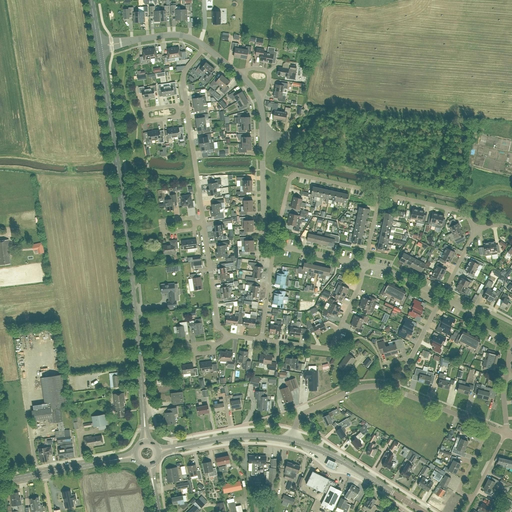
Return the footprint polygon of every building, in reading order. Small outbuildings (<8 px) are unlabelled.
[(182,20),(181,10),(176,10),(176,5),(174,5),(172,5),(171,6),(172,16),(176,15),(176,20),(182,20)] [(181,10),(182,20),(187,20),(187,15),(191,15),(190,5),(186,5),(186,10),(181,10)] [(160,21),(160,11),(155,11),(154,6),(150,7),(150,17),(154,17),(155,22),(160,21)] [(160,11),(160,21),(166,21),(166,16),(170,16),(169,6),(164,6),(165,11),(160,11)] [(138,7),(138,12),(139,22),(145,22),(144,17),(148,17),(148,7),(143,7),(138,7)] [(133,23),(139,22),(138,12),(133,13),(133,8),(129,8),(129,9),(124,9),(124,19),(129,19),(129,18),(133,18),(133,23)] [(221,12),(213,12),(213,24),(221,24),(221,12)] [(240,58),(242,49),(238,48),(239,44),(233,43),(231,50),(235,51),(234,57),(240,58)] [(242,49),(240,58),(247,59),(248,53),(250,53),(251,47),(246,46),(245,50),(242,49)] [(173,48),(175,58),(178,57),(179,60),(187,59),(186,51),(180,52),(179,47),(175,48),(175,47),(173,48)] [(149,49),(150,59),(154,58),(155,62),(161,61),(160,54),(156,54),(155,48),(151,49),(151,48),(149,49)] [(175,61),(175,58),(173,48),(171,48),(171,49),(167,49),(168,55),(164,56),(165,63),(175,61)] [(266,62),(267,53),(264,53),(264,50),(257,48),(255,56),(260,57),(259,61),(266,62)] [(146,59),(150,59),(149,49),(147,49),(147,50),(143,50),(144,56),(140,57),(141,64),(147,63),(146,59)] [(267,53),(266,62),(272,63),(273,59),(276,59),(277,52),(274,51),(271,51),(271,54),(267,53)] [(202,76),(204,73),(210,66),(206,62),(202,68),(199,66),(195,71),(198,73),(199,74),(202,76)] [(210,66),(204,73),(207,75),(204,79),(206,80),(205,81),(207,83),(213,77),(210,75),(215,69),(210,66)] [(279,67),(277,75),(287,77),(287,79),(295,80),(294,80),(295,75),(296,75),(297,70),(295,70),(290,69),(289,69),(279,67)] [(220,86),(226,78),(221,75),(217,80),(215,78),(209,85),(212,87),(214,85),(215,86),(217,85),(218,84),(220,86)] [(226,78),(220,86),(222,88),(220,91),(224,94),(228,89),(226,87),(230,82),(226,78)] [(167,87),(168,96),(170,96),(174,95),(173,89),(176,88),(175,82),(170,83),(170,86),(167,87)] [(275,91),(287,93),(288,90),(287,89),(288,84),(281,83),(281,85),(276,85),(275,91)] [(168,96),(167,87),(161,87),(161,84),(158,85),(159,91),(162,90),(163,97),(166,96),(166,97),(168,96)] [(148,89),(149,99),(151,99),(151,98),(155,98),(154,92),(157,91),(156,85),(153,85),(153,89),(148,89)] [(149,99),(148,89),(144,90),(144,87),(139,88),(140,94),(142,93),(143,99),(147,99),(149,99)] [(286,93),(287,93),(275,91),(274,97),(279,98),(278,101),(285,102),(285,97),(286,93)] [(237,102),(245,97),(242,92),(236,95),(235,92),(228,95),(230,99),(231,98),(232,100),(235,99),(237,102)] [(193,99),(194,105),(203,104),(202,97),(205,97),(205,94),(199,95),(199,98),(193,99)] [(245,97),(237,102),(240,107),(238,108),(240,111),(245,108),(244,105),(248,103),(245,97)] [(279,121),(281,112),(277,111),(277,108),(278,108),(278,104),(272,103),(272,105),(271,113),(274,113),(273,119),(279,121)] [(208,107),(203,107),(203,104),(194,105),(195,111),(201,110),(201,113),(208,112),(207,109),(208,109),(208,107)] [(281,112),(279,121),(285,122),(287,115),(289,116),(291,108),(288,108),(285,107),(285,109),(284,112),(281,112)] [(202,118),(196,118),(197,125),(206,123),(205,120),(209,119),(208,114),(202,115),(202,118)] [(238,124),(242,124),(250,123),(250,117),(244,117),(244,114),(238,115),(238,124)] [(210,126),(206,127),(206,123),(197,125),(198,131),(204,130),(204,133),(210,132),(210,126)] [(244,130),(251,130),(250,123),(242,124),(242,127),(238,127),(238,133),(244,133),(244,130)] [(169,138),(174,138),(173,128),(171,128),(171,129),(167,129),(168,135),(165,136),(166,142),(169,141),(169,138)] [(173,128),(174,138),(178,137),(178,140),(183,139),(183,133),(180,134),(179,128),(175,128),(173,128)] [(154,131),(155,140),(158,140),(159,143),(164,142),(163,136),(160,136),(159,130),(156,131),(156,130),(154,131)] [(152,141),(155,140),(154,131),(152,131),(148,132),(149,138),(146,139),(147,145),(152,144),(152,141)] [(205,137),(199,138),(200,144),(208,143),(208,140),(212,139),(211,134),(205,135),(205,137)] [(242,144),(251,143),(251,137),(244,137),(244,134),(237,134),(237,137),(238,137),(238,140),(242,140),(242,144)] [(214,142),(208,143),(200,144),(200,151),(207,150),(207,153),(213,152),(213,149),(214,149),(214,142)] [(245,150),(251,150),(251,143),(242,144),(238,144),(239,153),(245,153),(245,150)] [(240,186),(243,186),(252,186),(252,180),(246,180),(246,177),(236,178),(237,181),(240,181),(240,186)] [(216,189),(217,189),(219,188),(218,185),(221,184),(221,179),(215,180),(215,183),(209,184),(209,189),(209,190),(216,189)] [(317,197),(319,186),(319,188),(315,187),(316,185),(313,185),(313,187),(311,195),(314,196),(313,200),(316,200),(317,197)] [(252,186),(243,186),(240,186),(241,192),(237,192),(237,195),(247,195),(246,192),(252,191),(252,186)] [(319,201),(322,202),(323,198),(325,187),(325,189),(321,188),(322,187),(319,186),(317,197),(320,197),(319,201)] [(329,199),(331,189),(331,191),(327,190),(328,188),(325,187),(323,198),(326,199),(325,202),(328,203),(329,199)] [(216,189),(209,190),(209,189),(207,190),(208,196),(214,195),(215,198),(221,197),(220,191),(217,192),(217,189),(216,189)] [(335,201),(337,190),(336,192),(333,191),(333,189),(331,189),(329,199),(332,200),(331,204),(334,204),(335,201)] [(340,202),(343,191),(342,193),(339,192),(339,191),(337,190),(335,201),(338,201),(337,205),(340,206),(340,202)] [(343,191),(340,202),(344,203),(343,206),(345,207),(346,203),(348,195),(345,194),(345,192),(343,191)] [(174,210),(173,202),(177,201),(176,194),(170,195),(171,199),(165,200),(166,203),(165,204),(165,207),(166,206),(167,211),(174,210)] [(191,201),(191,195),(181,196),(182,202),(181,202),(182,207),(188,206),(188,208),(193,207),(192,201),(191,201)] [(244,206),(253,206),(252,200),(247,200),(247,197),(239,197),(239,201),(244,201),(244,206)] [(302,199),(294,197),(292,202),(305,205),(306,203),(302,202),(302,199)] [(212,205),(212,210),(213,210),(220,209),(222,209),(225,208),(224,203),(224,200),(218,201),(218,204),(212,205)] [(253,206),(244,206),(244,212),(239,212),(239,215),(247,215),(247,212),(253,211),(253,206)] [(354,212),(358,213),(369,216),(369,215),(367,215),(367,212),(369,212),(370,210),(368,209),(359,207),(358,211),(355,210),(354,212)] [(220,212),(220,209),(213,210),(212,210),(210,211),(211,216),(218,215),(218,219),(224,218),(223,212),(220,212)] [(416,220),(418,210),(413,209),(411,214),(409,214),(408,219),(410,220),(411,219),(416,220)] [(418,210),(416,220),(416,223),(424,225),(424,223),(426,217),(423,217),(424,211),(418,210)] [(288,219),(301,222),(302,220),(298,219),(298,216),(290,213),(288,219)] [(368,218),(369,216),(358,213),(357,216),(353,216),(353,218),(357,219),(367,221),(365,221),(366,217),(368,218)] [(427,224),(430,224),(431,226),(435,227),(438,214),(432,213),(431,218),(428,218),(427,224)] [(438,214),(435,227),(441,229),(441,227),(444,227),(445,222),(443,221),(444,216),(438,214)] [(241,221),(241,226),(244,226),(253,226),(253,220),(247,220),(247,217),(240,218),(240,221),(241,221)] [(396,222),(393,221),(382,218),(382,219),(384,219),(383,222),(381,222),(381,224),(391,227),(392,223),(396,224),(396,222)] [(367,224),(367,221),(357,219),(356,222),(352,221),(352,224),(355,225),(366,227),(364,227),(365,223),(367,224)] [(452,233),(461,228),(458,223),(453,225),(452,223),(450,224),(447,225),(448,228),(449,227),(452,233)] [(395,227),(391,227),(381,224),(381,225),(382,225),(382,228),(380,228),(379,230),(390,233),(391,229),(394,230),(395,227)] [(364,229),(366,230),(366,227),(355,225),(355,228),(351,227),(350,230),(354,231),(365,233),(363,233),(364,229)] [(253,226),(244,226),(244,232),(240,232),(240,235),(248,235),(247,232),(253,231),(253,226)] [(461,228),(452,233),(450,234),(452,239),(453,239),(454,241),(459,239),(459,238),(458,236),(463,234),(461,228)] [(223,236),(222,231),(222,230),(215,231),(213,231),(214,237),(220,236),(221,240),(227,239),(226,235),(223,236)] [(394,233),(390,233),(379,230),(381,231),(380,234),(379,234),(378,236),(389,238),(389,235),(393,236),(394,233)] [(362,235),(364,235),(365,233),(354,231),(353,234),(350,233),(349,236),(353,237),(363,239),(362,238),(362,235)] [(339,236),(330,234),(328,246),(333,247),(334,242),(339,243),(339,240),(339,236)] [(393,239),(389,238),(378,236),(380,237),(379,240),(377,240),(377,242),(387,244),(388,241),(392,242),(393,239)] [(241,241),(241,247),(242,247),(245,246),(254,246),(254,240),(248,240),(248,237),(240,238),(240,241),(241,241)] [(194,252),(194,248),(197,248),(196,239),(182,241),(183,250),(188,249),(188,252),(194,252)] [(11,254),(9,240),(0,240),(0,264),(10,264),(9,254),(11,254)] [(164,254),(175,253),(175,248),(178,248),(177,240),(171,241),(171,245),(163,246),(164,254)] [(225,251),(227,251),(226,245),(230,245),(229,241),(223,242),(224,245),(217,246),(218,252),(225,251)] [(391,245),(387,244),(377,242),(379,242),(378,246),(376,246),(376,248),(377,248),(377,251),(383,253),(383,250),(386,250),(387,247),(391,248),(391,245)] [(496,247),(495,242),(489,243),(491,253),(491,255),(497,254),(497,253),(499,252),(499,247),(496,247)] [(42,243),(32,245),(33,250),(38,249),(39,254),(44,252),(42,243)] [(491,255),(491,253),(489,243),(483,244),(484,249),(482,249),(483,255),(485,255),(485,256),(491,255)] [(443,253),(452,258),(455,252),(450,250),(451,248),(446,245),(445,244),(443,248),(445,250),(443,253)] [(245,246),(242,247),(242,252),(239,252),(239,255),(248,255),(248,252),(254,251),(254,246),(245,246)] [(404,265),(409,256),(406,254),(408,251),(405,250),(404,253),(403,253),(399,261),(403,263),(402,264),(404,265)] [(409,268),(414,259),(411,257),(413,254),(411,252),(409,256),(404,265),(404,266),(405,264),(408,265),(407,267),(409,268)] [(445,261),(450,263),(452,258),(443,253),(441,258),(440,258),(438,260),(443,263),(445,261)] [(415,271),(420,261),(417,260),(419,256),(416,255),(414,259),(409,268),(410,268),(410,267),(413,268),(413,270),(415,271)] [(421,258),(420,261),(415,271),(416,269),(419,271),(418,273),(420,274),(421,272),(425,264),(422,262),(424,259),(421,258)] [(470,260),(467,265),(477,270),(479,271),(482,266),(482,267),(484,264),(476,260),(475,263),(470,260)] [(222,268),(217,268),(218,274),(227,273),(227,270),(228,270),(229,269),(228,267),(234,266),(233,262),(222,264),(222,268)] [(252,269),(254,269),(253,272),(262,273),(263,267),(256,266),(256,263),(249,262),(248,265),(251,266),(251,267),(252,269)] [(307,275),(309,264),(304,263),(303,268),(299,267),(298,269),(298,273),(307,275)] [(434,271),(443,276),(446,270),(441,268),(442,265),(437,263),(436,265),(437,266),(434,271)] [(474,275),(477,270),(467,265),(465,271),(470,273),(469,275),(474,278),(475,276),(474,275)] [(276,277),(276,278),(285,280),(287,280),(288,272),(282,271),(281,274),(277,273),(276,277)] [(440,281),(443,276),(434,271),(432,276),(431,276),(429,278),(434,281),(436,278),(440,281)] [(261,279),(262,273),(253,272),(253,277),(246,276),(245,280),(254,281),(254,278),(261,279)] [(227,273),(218,274),(219,280),(226,279),(227,282),(233,281),(232,278),(230,278),(230,276),(229,275),(227,275),(227,273)] [(197,278),(196,274),(190,275),(191,279),(192,279),(194,290),(202,289),(201,277),(197,278)] [(287,280),(285,280),(276,278),(275,284),(280,285),(280,288),(286,288),(286,286),(288,286),(288,280),(287,280)] [(458,283),(467,288),(470,283),(471,283),(472,281),(467,278),(466,281),(461,278),(458,283)] [(335,288),(337,289),(347,293),(349,289),(343,286),(344,283),(338,280),(335,288)] [(487,300),(492,291),(490,289),(493,283),(488,280),(486,284),(483,290),(486,291),(482,297),(487,300)] [(248,291),(259,292),(260,287),(253,286),(253,283),(247,282),(247,285),(249,285),(248,291)] [(227,286),(220,287),(221,293),(230,292),(232,291),(232,286),(234,286),(233,283),(227,283),(227,286)] [(392,298),(397,288),(394,286),(395,284),(392,283),(391,285),(389,284),(389,283),(388,283),(387,287),(384,286),(380,294),(383,295),(383,294),(392,298)] [(465,293),(467,288),(458,283),(456,289),(461,291),(459,293),(465,296),(466,294),(465,293)] [(175,292),(174,284),(165,285),(165,284),(162,284),(162,285),(161,285),(162,293),(169,293),(170,301),(167,301),(168,308),(176,307),(176,301),(175,301),(174,292),(175,292)] [(397,288),(392,298),(400,303),(399,304),(402,305),(406,297),(404,296),(406,292),(405,292),(402,291),(403,289),(401,288),(400,290),(397,288)] [(347,294),(347,293),(337,289),(336,292),(333,291),(331,296),(337,298),(338,295),(344,298),(346,293),(347,294)] [(496,289),(495,292),(492,291),(487,300),(491,303),(495,296),(497,298),(501,292),(498,290),(496,289)] [(259,298),(259,292),(248,291),(247,296),(245,296),(245,299),(253,301),(253,298),(259,298)] [(273,298),(283,300),(288,300),(288,297),(285,296),(285,291),(279,291),(279,294),(274,293),(273,294),(273,296),(274,297),(273,297),(273,298)] [(230,292),(221,293),(222,299),(229,298),(229,300),(236,300),(235,297),(230,297),(230,292)] [(508,308),(511,304),(508,302),(509,300),(505,298),(506,295),(503,293),(500,299),(503,301),(499,307),(504,309),(506,307),(508,308)] [(363,297),(360,302),(371,306),(374,308),(376,303),(375,302),(376,299),(371,297),(369,300),(363,297)] [(282,303),(283,300),(273,298),(273,299),(272,302),(273,302),(272,302),(272,304),(277,305),(277,308),(283,308),(284,303),(282,303)] [(328,307),(339,312),(341,307),(334,304),(336,301),(330,298),(328,303),(330,304),(328,307)] [(413,308),(423,313),(424,311),(422,310),(423,307),(420,306),(421,303),(414,299),(412,302),(414,303),(412,307),(413,308)] [(361,302),(359,307),(365,309),(363,312),(369,315),(371,312),(372,313),(374,308),(371,306),(360,302),(361,302)] [(241,319),(242,312),(243,307),(239,307),(239,313),(236,312),(235,316),(232,316),(231,325),(237,325),(238,318),(241,319)] [(339,312),(328,307),(327,310),(325,309),(323,314),(329,316),(330,313),(336,316),(338,312),(339,312)] [(422,315),(423,313),(413,308),(411,312),(409,311),(408,314),(415,318),(416,315),(420,317),(421,314),(422,315)] [(249,327),(250,318),(246,318),(247,316),(244,316),(245,313),(242,312),(241,319),(244,319),(243,326),(249,327)] [(352,320),(362,324),(364,322),(366,323),(368,318),(362,315),(361,318),(354,315),(352,320)] [(403,326),(414,331),(412,330),(414,326),(411,324),(412,321),(405,317),(403,320),(405,321),(403,326)] [(440,322),(451,327),(450,327),(452,322),(454,323),(455,320),(448,317),(447,319),(443,318),(442,320),(441,320),(440,322)] [(196,323),(195,320),(189,321),(190,327),(194,326),(195,334),(202,333),(201,327),(202,327),(202,323),(196,323)] [(316,321),(321,332),(326,330),(322,322),(319,323),(317,320),(316,321)] [(361,327),(362,324),(352,320),(353,320),(351,325),(357,328),(355,331),(361,333),(363,328),(361,327)] [(296,321),(296,324),(294,337),(300,337),(300,334),(302,334),(301,335),(305,335),(306,329),(300,328),(300,322),(296,321)] [(316,335),(321,332),(316,321),(314,322),(315,325),(312,327),(316,335)] [(176,327),(174,327),(175,333),(177,333),(178,337),(185,336),(184,332),(184,329),(187,329),(186,322),(183,322),(179,323),(180,327),(176,327)] [(449,331),(451,327),(440,322),(437,328),(442,331),(442,332),(449,335),(451,332),(449,331)] [(413,333),(414,331),(403,326),(404,326),(402,330),(400,329),(397,335),(405,338),(407,333),(410,335),(412,332),(413,333)] [(466,347),(471,336),(468,335),(469,333),(467,332),(466,333),(463,332),(461,335),(459,334),(455,342),(457,344),(458,342),(466,347)] [(431,340),(442,345),(441,345),(443,341),(444,341),(446,338),(439,335),(437,337),(434,336),(433,338),(432,338),(431,340)] [(471,336),(466,347),(475,351),(474,352),(477,354),(481,345),(478,344),(480,341),(477,339),(478,337),(475,336),(474,338),(471,336)] [(389,346),(391,355),(398,353),(396,349),(403,347),(401,340),(400,339),(392,342),(393,345),(389,346)] [(439,350),(442,345),(431,340),(433,341),(430,345),(434,347),(432,350),(440,354),(441,351),(439,350)] [(391,355),(389,346),(385,347),(384,344),(378,345),(381,354),(384,353),(385,357),(391,355)] [(487,353),(486,353),(485,357),(496,360),(497,357),(499,358),(500,355),(498,354),(497,356),(494,355),(495,352),(488,350),(487,353)] [(250,369),(251,362),(247,361),(248,352),(240,351),(239,362),(243,362),(243,368),(250,369)] [(228,352),(220,352),(219,361),(227,362),(227,367),(234,368),(235,360),(232,360),(232,352),(228,352)] [(267,355),(260,354),(259,362),(265,363),(264,364),(268,364),(268,369),(275,370),(276,363),(271,363),(272,355),(268,355),(267,355)] [(351,365),(355,359),(348,354),(342,361),(343,361),(338,367),(345,372),(351,364),(351,365)] [(498,364),(496,364),(496,360),(485,357),(482,367),(484,367),(483,370),(490,371),(490,369),(494,370),(495,366),(497,367),(498,364)] [(292,359),(286,358),(286,363),(287,364),(292,364),(291,368),(296,368),(295,370),(300,371),(301,364),(297,363),(298,359),(292,358),(292,359)] [(444,359),(445,359),(441,358),(440,366),(443,367),(443,365),(447,366),(449,360),(444,359)] [(212,364),(211,361),(200,363),(201,371),(211,369),(212,371),(218,371),(217,364),(212,364)] [(193,369),(192,364),(182,365),(183,374),(190,373),(191,376),(198,375),(197,368),(193,369)] [(426,376),(426,373),(422,372),(423,370),(416,369),(414,375),(418,376),(418,378),(419,378),(418,381),(424,383),(426,376)] [(317,386),(318,386),(318,379),(318,371),(308,371),(308,372),(303,372),(304,378),(308,378),(309,391),(317,390),(317,386)] [(429,384),(430,381),(433,382),(435,376),(433,375),(433,373),(427,371),(426,373),(426,376),(424,383),(429,384)] [(119,387),(118,372),(109,373),(109,379),(110,388),(119,387)] [(33,421),(49,418),(50,423),(63,421),(60,406),(68,404),(63,374),(41,378),(45,404),(33,405),(34,410),(32,411),(33,421)] [(438,386),(443,388),(445,381),(446,377),(439,375),(438,380),(439,381),(438,386)] [(249,385),(252,385),(258,387),(260,378),(251,376),(249,385)] [(284,403),(294,400),(291,391),(294,390),(294,389),(298,387),(295,378),(287,381),(288,384),(286,384),(287,387),(279,390),(284,403)] [(445,381),(443,388),(449,389),(450,384),(453,385),(454,381),(450,380),(449,382),(445,381)] [(476,384),(474,393),(477,394),(477,397),(482,398),(484,391),(485,388),(481,387),(481,385),(476,384)] [(464,386),(463,393),(468,394),(470,389),(473,390),(474,386),(469,385),(468,387),(464,386)] [(484,391),(482,398),(488,400),(488,396),(494,398),(496,390),(489,388),(488,392),(484,391)] [(270,410),(270,401),(267,401),(267,397),(263,397),(263,392),(256,391),(255,399),(259,399),(258,410),(267,411),(267,410),(270,410)] [(125,416),(124,402),(125,402),(124,393),(113,394),(114,407),(116,407),(117,417),(125,416)] [(233,397),(233,395),(226,396),(227,403),(231,403),(232,408),(241,407),(240,400),(241,400),(242,395),(233,397)] [(215,411),(224,410),(223,403),(224,403),(223,399),(219,399),(220,404),(214,405),(215,411)] [(202,406),(201,402),(198,402),(199,407),(197,407),(198,414),(209,412),(208,405),(202,406)] [(175,423),(174,414),(177,413),(176,408),(168,409),(168,413),(165,413),(165,417),(166,417),(167,424),(175,423)] [(333,416),(339,413),(337,409),(326,414),(327,415),(323,417),(327,425),(332,423),(329,417),(333,415),(333,416)] [(417,413),(400,409),(398,418),(413,420),(413,422),(415,423),(417,413)] [(93,427),(108,425),(106,414),(91,416),(93,427)] [(346,430),(345,428),(348,426),(351,425),(347,419),(345,420),(338,424),(340,429),(336,431),(341,439),(346,435),(344,432),(346,431),(346,430)] [(394,433),(398,420),(395,419),(392,430),(391,429),(390,432),(394,433)] [(428,431),(429,427),(439,429),(438,433),(443,435),(445,427),(426,422),(424,430),(428,431)] [(357,449),(362,445),(357,440),(363,435),(361,433),(367,428),(364,425),(359,429),(361,431),(353,438),(355,439),(351,442),(357,449)] [(70,432),(64,433),(65,437),(65,442),(65,445),(67,458),(74,457),(73,444),(68,445),(67,441),(71,441),(70,432)] [(375,453),(377,450),(374,448),(376,445),(372,443),(375,435),(373,434),(369,442),(371,443),(368,450),(366,454),(373,457),(375,453)] [(61,436),(57,437),(57,438),(58,442),(61,442),(61,445),(60,446),(61,449),(58,449),(60,459),(67,458),(65,445),(65,442),(65,437),(61,437),(61,436)] [(103,444),(102,436),(92,437),(91,436),(84,437),(86,448),(92,447),(92,446),(103,444)] [(459,444),(465,447),(468,442),(462,439),(463,438),(457,436),(456,439),(460,440),(459,444)] [(392,450),(395,445),(396,446),(398,443),(393,440),(389,448),(392,450)] [(463,452),(465,447),(459,444),(458,448),(454,446),(451,452),(458,455),(460,451),(463,452)] [(52,454),(51,447),(47,448),(47,447),(39,449),(41,462),(47,461),(47,457),(49,456),(48,454),(52,454)] [(450,457),(451,454),(439,449),(438,453),(438,454),(437,457),(441,458),(442,455),(442,454),(450,457)] [(416,456),(418,458),(420,456),(411,450),(406,458),(412,462),(416,456)] [(396,463),(393,462),(393,463),(390,461),(392,455),(389,454),(386,460),(385,459),(382,466),(390,469),(391,466),(394,467),(396,464),(396,463)] [(227,466),(226,463),(230,463),(229,456),(216,458),(218,465),(219,471),(220,471),(220,474),(227,472),(225,466),(227,466)] [(252,475),(254,475),(257,475),(257,469),(257,466),(257,456),(249,456),(249,463),(252,463),(252,475)] [(257,466),(262,466),(262,463),(266,463),(266,456),(257,456),(257,466)] [(451,465),(458,469),(461,464),(455,461),(456,458),(452,457),(451,461),(453,462),(451,465)] [(506,465),(507,460),(499,458),(498,462),(497,462),(495,466),(497,468),(499,463),(506,465),(505,468),(506,465)] [(271,459),(271,467),(271,468),(270,468),(267,496),(275,496),(277,468),(276,468),(276,467),(276,459),(271,459)] [(337,463),(329,459),(325,466),(333,470),(337,463)] [(213,469),(211,462),(203,463),(204,467),(203,467),(204,473),(208,472),(209,477),(217,475),(216,469),(213,469)] [(288,480),(294,464),(287,462),(285,469),(285,470),(284,474),(286,474),(284,479),(288,480)] [(410,470),(412,467),(407,463),(404,469),(404,468),(400,474),(408,479),(412,472),(412,471),(410,470)] [(294,464),(288,480),(292,481),(294,476),(295,477),(297,473),(298,474),(300,466),(294,464)] [(197,473),(196,465),(188,466),(190,476),(197,475),(198,480),(202,479),(200,472),(197,473)] [(455,474),(458,469),(451,465),(449,469),(445,467),(444,469),(449,472),(450,471),(455,474)] [(167,483),(179,480),(177,467),(166,469),(168,479),(167,479),(167,483)] [(322,492),(324,488),(329,479),(313,471),(306,484),(322,492)] [(435,475),(433,478),(439,481),(442,475),(434,471),(433,473),(435,475)] [(423,477),(417,485),(423,488),(427,482),(428,480),(423,477)] [(446,487),(448,484),(449,481),(443,478),(443,479),(441,479),(439,483),(433,493),(436,494),(436,495),(441,498),(442,496),(443,497),(447,492),(445,491),(447,488),(446,487)] [(492,487),(492,488),(494,489),(498,481),(493,478),(492,481),(488,479),(486,484),(492,487)] [(337,483),(329,479),(324,488),(322,492),(326,494),(321,505),(332,510),(342,492),(334,488),(337,483)] [(224,493),(242,489),(240,481),(222,485),(224,493)] [(430,482),(429,483),(427,482),(423,488),(428,492),(433,483),(430,482)] [(491,489),(492,488),(492,487),(486,484),(483,489),(486,491),(485,493),(491,496),(493,490),(491,489)] [(348,499),(350,497),(356,487),(352,485),(345,496),(345,497),(348,499)] [(356,487),(350,497),(354,499),(355,497),(360,490),(356,487)] [(72,495),(71,491),(62,493),(65,508),(74,506),(73,500),(76,499),(75,494),(72,495)] [(19,497),(18,492),(11,493),(12,506),(13,506),(13,511),(12,511),(18,511),(17,505),(21,505),(20,497),(19,497)] [(293,505),(295,499),(284,495),(281,500),(293,505)] [(184,502),(183,496),(172,498),(173,504),(180,503),(180,504),(179,505),(183,509),(188,504),(186,502),(184,502)] [(370,509),(376,500),(370,496),(364,505),(370,509)] [(34,498),(36,511),(41,511),(44,511),(43,507),(42,507),(42,505),(40,505),(39,497),(34,498)] [(346,503),(348,499),(345,497),(344,499),(341,498),(337,507),(340,509),(343,510),(342,511),(347,511),(349,508),(350,505),(346,503)] [(205,505),(201,501),(199,498),(196,501),(195,502),(197,505),(201,508),(205,505)] [(270,499),(264,499),(264,511),(269,511),(270,505),(272,504),(272,499),(270,499)] [(217,511),(220,511),(226,511),(224,502),(216,504),(217,511)] [(229,511),(236,511),(235,502),(228,503),(229,511)] [(503,511),(506,511),(509,507),(511,505),(506,502),(501,510),(503,511)] [(481,511),(486,505),(482,503),(476,511),(474,510),(472,511),(481,511)]
